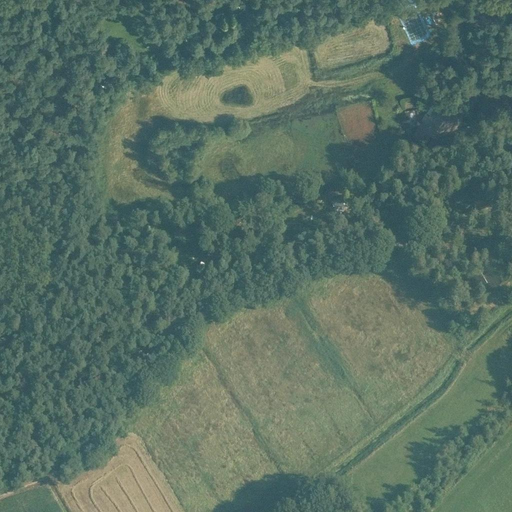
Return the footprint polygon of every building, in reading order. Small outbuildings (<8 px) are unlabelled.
[(490,37),(478,39),(480,49),(492,47),(490,37)] [(485,99),(473,100),(473,109),(473,110),(486,109),(511,107),(511,106),(509,80),(509,79),(508,79),(486,82),(487,89),(484,89),(485,99)] [(422,122),(414,135),(426,142),(431,133),(435,136),(446,142),(457,123),(461,117),(438,103),(433,112),(426,124),(422,122)] [(466,192),(453,198),(458,209),(471,204),(466,192)] [(335,215),(345,212),(342,202),(332,205),(335,215)]
